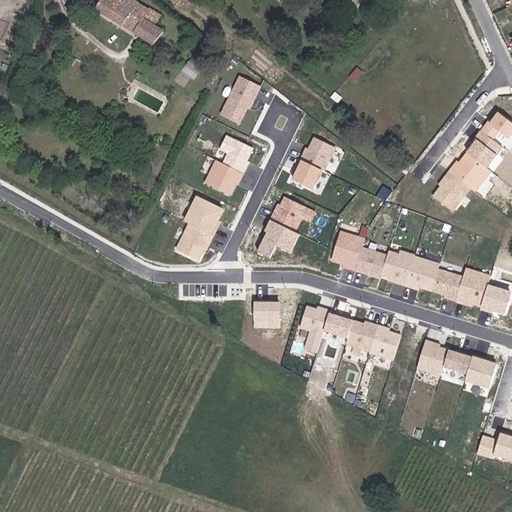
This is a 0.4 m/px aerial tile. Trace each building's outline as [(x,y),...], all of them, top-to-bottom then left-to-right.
[(150,26),(156,17),(133,0),(95,0),(95,1),(150,42),(158,33),(150,26)] [(364,72),(357,67),(348,80),(357,83),(364,72)] [(259,84),(239,75),(221,115),(242,124),(259,84)] [(496,119),(488,129),(502,140),(509,131),(511,133),(511,115),(505,110),(498,120),(496,119)] [(474,150),(495,167),(511,147),(488,129),(483,135),(485,136),(474,150)] [(222,164),(245,175),(251,162),(248,161),(255,149),(227,135),(220,150),(227,153),(222,164)] [(306,147),(300,159),(302,160),(323,170),(325,172),(336,148),(313,137),(308,147),(306,147)] [(465,158),(456,170),(479,188),(482,191),(499,170),(495,167),(474,150),(467,160),(465,158)] [(222,164),(215,160),(204,183),(234,197),(245,175),(222,164)] [(323,170),(302,160),(293,179),(314,189),(323,170)] [(448,184),(439,195),(461,211),(479,188),(456,170),(446,183),(448,184)] [(225,209),(196,195),(183,222),(188,224),(176,249),(201,262),(221,223),(218,222),(225,209)] [(278,204),(270,220),(296,233),(302,220),(310,224),(316,212),(285,197),(281,205),(278,204)] [(296,233),(270,220),(264,232),(266,234),(258,250),(271,256),(276,246),(291,254),(300,235),(296,233)] [(364,237),(340,230),(331,261),(343,264),(342,268),(354,271),(355,268),(361,248),(364,237)] [(387,255),(361,248),(355,268),(355,270),(380,277),(381,275),(387,255)] [(389,250),(387,255),(381,275),(380,279),(406,287),(407,283),(413,263),(415,256),(416,255),(399,250),(398,253),(389,250)] [(415,256),(413,263),(407,283),(406,287),(430,294),(431,292),(437,270),(439,263),(415,256)] [(466,269),(463,278),(456,302),(456,303),(471,307),(472,304),(481,307),(488,285),(490,276),(466,269)] [(463,278),(437,270),(431,292),(444,296),(444,299),(456,302),(463,278)] [(511,292),(488,285),(481,307),(481,309),(505,316),(511,292)] [(281,302),(255,302),(255,327),(281,328),(281,302)] [(317,353),(329,309),(308,303),(301,329),(308,331),(303,349),(317,353)] [(353,321),(330,313),(325,330),(348,337),(353,321)] [(365,324),(353,321),(348,337),(346,344),(370,351),(372,345),(377,328),(378,325),(366,321),(365,324)] [(378,325),(377,328),(372,345),(370,351),(394,359),(401,335),(390,332),(390,329),(378,325)] [(450,346),(426,339),(417,369),(441,376),(444,365),(449,350),(450,346)] [(472,357),(449,350),(444,365),(468,373),(472,357)] [(497,365),(472,357),(468,373),(492,380),(497,365)] [(484,434),(477,454),(493,459),(495,456),(511,461),(511,435),(500,432),(497,439),(484,434)]
